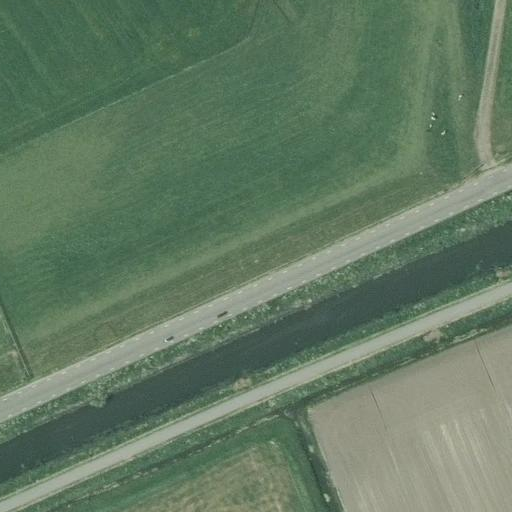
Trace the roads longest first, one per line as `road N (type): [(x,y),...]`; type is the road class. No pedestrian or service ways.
road 1 (tertiary): [(0,409),(511,177)]
road 2 (track): [(480,146),(502,0)]
